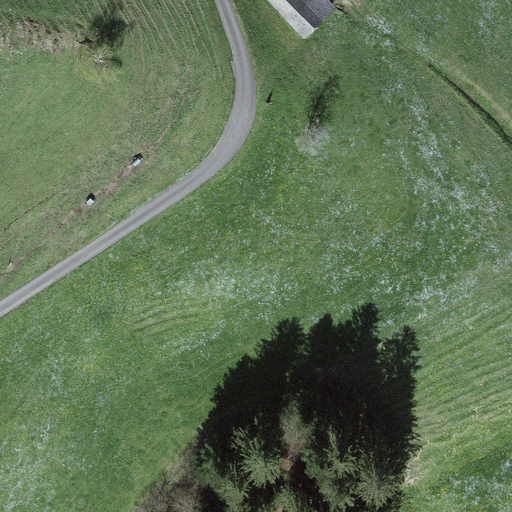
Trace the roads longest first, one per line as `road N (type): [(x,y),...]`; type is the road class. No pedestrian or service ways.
road 1 (track): [(219,0),(245,94),(217,158),(0,308)]
road 2 (track): [(511,128),(428,52),(348,0)]
